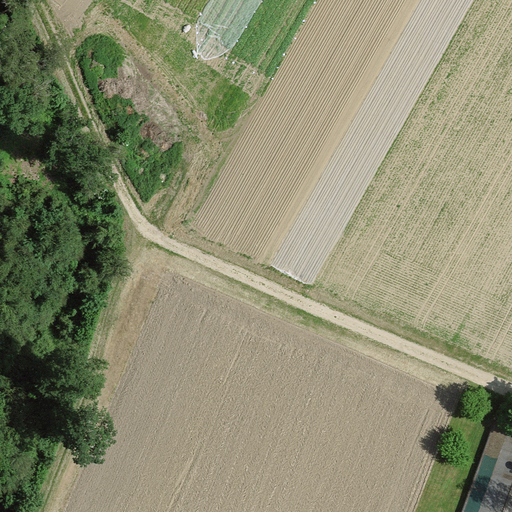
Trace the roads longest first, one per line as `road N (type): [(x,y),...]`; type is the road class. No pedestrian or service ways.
road 1 (track): [(48,511),(152,250),(33,0)]
road 2 (track): [(152,250),(511,394)]
